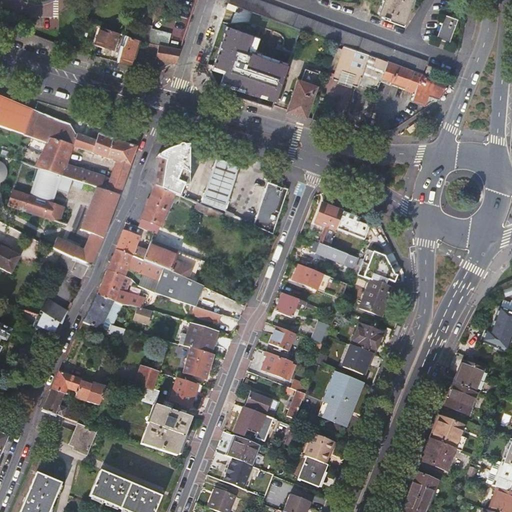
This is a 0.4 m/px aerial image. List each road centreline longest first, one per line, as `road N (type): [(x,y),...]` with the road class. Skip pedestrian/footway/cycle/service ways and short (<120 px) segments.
road 1 (residential): [(171,104),(34,401),(0,496)]
road 2 (residential): [(178,511),(319,164)]
road 3 (secondary): [(427,221),(426,303),(342,511)]
road 4 (secondary): [(364,511),(486,236)]
road 5 (secondary): [(0,54),(171,104)]
road 6 (secondary): [(499,175),(509,0)]
road 7 (secondary): [(490,0),(487,30),(442,154)]
road 8 (unknown): [(19,446),(75,460),(114,453),(160,470)]
road 9 (secondary): [(319,164),(427,221)]
